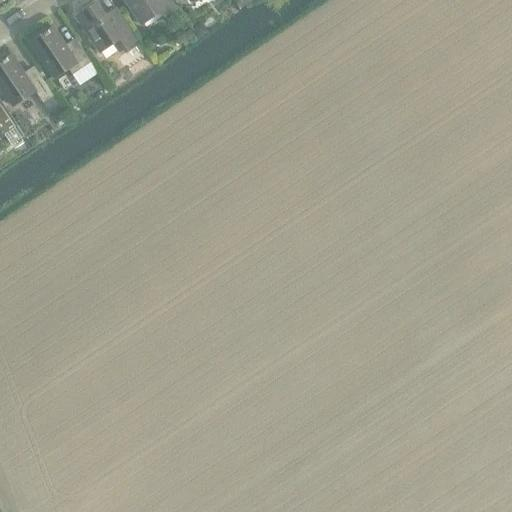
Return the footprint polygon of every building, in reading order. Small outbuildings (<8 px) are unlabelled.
[(166,17),(177,10),(170,0),(124,0),(141,25),(162,11),(166,17)] [(120,53),(138,41),(122,18),(112,24),(98,3),(96,5),(94,2),(83,10),(85,12),(76,18),(100,53),(114,43),(120,53)] [(72,75),(91,62),(78,42),(68,49),(54,28),(31,43),(54,78),(69,69),(72,75)] [(191,30),(181,36),(187,44),(196,38),(191,30)] [(44,104),(54,96),(37,70),(27,77),(13,56),(0,63),(0,87),(13,106),(35,91),(44,104)] [(0,128),(4,135),(15,128),(0,104),(0,128)]
